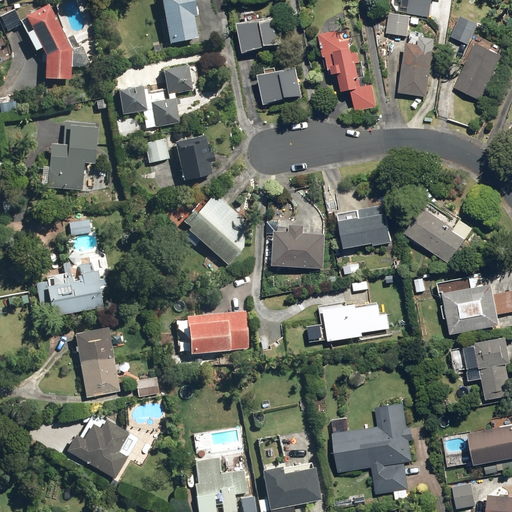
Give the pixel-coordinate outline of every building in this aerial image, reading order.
[(156,0),(167,45),(198,38),(189,0),(156,0)] [(408,8),(407,14),(428,17),(431,0),(398,0),(402,0),(401,7),(408,8)] [(22,19),(42,56),(41,79),(68,81),(70,50),(45,6),(22,19)] [(0,16),(0,32),(19,23),(13,11),(0,16)] [(409,18),(389,15),(386,35),(406,38),(409,18)] [(237,26),(242,55),(280,48),(274,18),(237,26)] [(451,37),(467,45),(476,26),(460,18),(451,37)] [(341,94),(349,92),(352,112),(376,107),(372,85),(360,87),(355,62),(352,62),(344,30),(318,37),(328,77),(337,74),(341,94)] [(405,44),(398,94),(426,97),(432,48),(405,44)] [(453,89),(479,102),(500,58),(474,46),(453,89)] [(185,67),(161,73),(167,96),(190,91),(185,67)] [(260,77),(266,107),(302,99),(296,70),(260,77)] [(145,130),(177,124),(172,100),(142,105),(139,88),(117,91),(121,117),(142,113),(145,130)] [(47,146),(44,189),(80,192),(82,164),(92,165),(94,125),(62,124),(61,147),(47,146)] [(172,144),(181,181),(213,174),(204,137),(172,144)] [(168,159),(163,140),(142,145),(147,164),(168,159)] [(210,194),(181,226),(227,267),(255,235),(210,194)] [(427,203),(405,235),(448,265),(471,233),(427,203)] [(337,217),(344,250),(392,240),(384,206),(337,217)] [(272,234),(271,267),(323,269),(324,236),(272,234)] [(358,264),(343,266),(344,276),(360,274),(358,264)] [(39,284),(46,319),(98,309),(91,273),(39,284)] [(424,279),(415,279),(415,292),(424,292),(424,279)] [(498,327),(496,317),(511,313),(511,291),(493,296),(491,287),(443,295),(450,336),(498,327)] [(322,313),(327,342),(389,332),(385,303),(322,313)] [(185,317),(188,354),(246,349),(243,312),(185,317)] [(72,337),(85,397),(119,389),(105,329),(72,337)] [(474,346),(485,400),(511,394),(511,378),(504,340),(474,346)] [(136,383),(138,396),(161,392),(158,379),(136,383)] [(374,409),(377,428),(331,435),(338,474),(372,468),(376,494),(407,490),(403,463),(412,461),(403,404),(374,409)] [(69,453),(112,479),(137,439),(93,413),(69,453)] [(511,427),(468,435),(474,467),(511,460),(511,427)] [(196,485),(200,511),(230,511),(235,511),(232,496),(248,493),(244,470),(221,473),(219,458),(197,462),(200,484),(196,485)] [(263,474),(271,510),(323,499),(315,463),(263,474)] [(452,488),(456,510),(476,506),(471,484),(452,488)] [(257,511),(254,495),(241,498),(244,511),(257,511)] [(511,511),(511,498),(489,496),(487,511),(511,511)]
